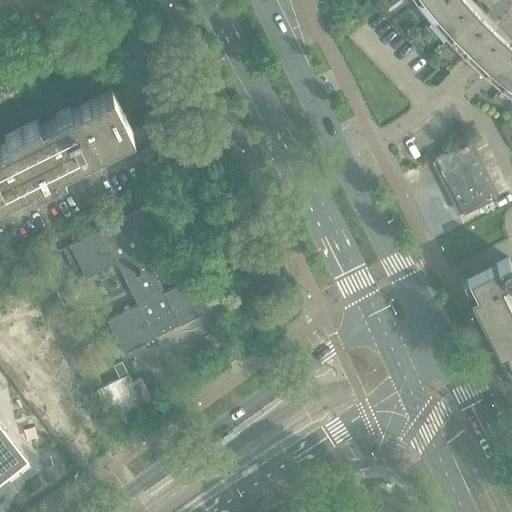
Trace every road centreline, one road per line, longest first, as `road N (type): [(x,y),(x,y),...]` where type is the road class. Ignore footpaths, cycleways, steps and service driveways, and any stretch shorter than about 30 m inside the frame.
road 1 (secondary): [(219,0),(379,326)]
road 2 (residential): [(379,326),(336,343),(125,497)]
road 3 (residential): [(205,511),(411,398)]
road 4 (secondary): [(432,332),(343,160)]
road 5 (secondary): [(343,160),(263,0)]
road 6 (secondary): [(511,483),(432,332)]
road 7 (residential): [(457,96),(436,98),(418,119),(343,160)]
road 8 (secondary): [(411,398),(466,511)]
